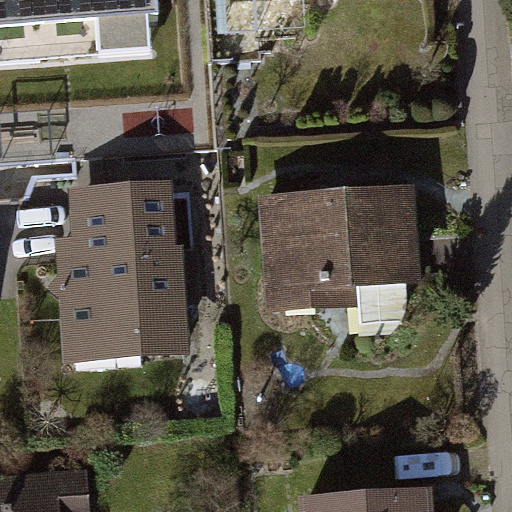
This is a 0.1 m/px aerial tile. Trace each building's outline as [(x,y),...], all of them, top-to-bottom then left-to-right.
[(0,0),(0,34),(98,28),(100,61),(148,58),(146,25),(156,25),(154,0),(0,0)] [(80,257),(65,258),(70,341),(135,338),(135,351),(184,348),(182,305),(198,304),(195,253),(171,254),(167,193),(107,197),(108,214),(78,215),(80,257)] [(423,207),(267,213),(271,318),(428,312),(423,207)] [(90,511),(88,484),(0,490),(0,511),(90,511)] [(448,511),(448,503),(298,508),(298,511),(448,511)]
